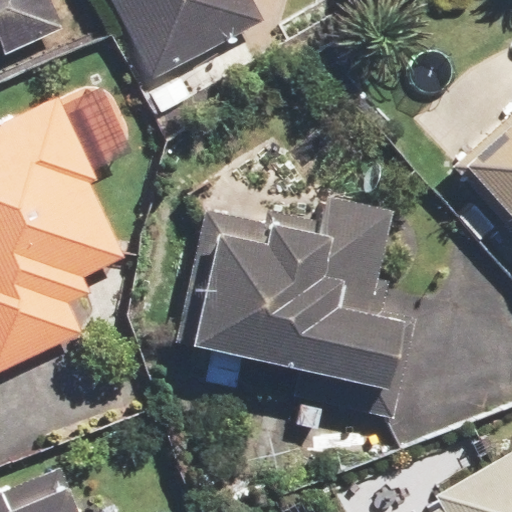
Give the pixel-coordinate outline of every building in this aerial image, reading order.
[(0,0),(0,54),(60,28),(47,0),(0,0)] [(100,0),(144,81),(261,19),(250,0),(100,0)] [(0,117),(0,366),(79,332),(65,301),(86,292),(78,274),(126,253),(57,93),(0,117)] [(511,97),(443,159),(511,235),(511,97)] [(284,398),(390,419),(411,317),(369,309),(391,203),(321,189),(313,225),(199,202),(170,343),(290,367),(284,398)] [(511,511),(511,444),(429,492),(440,511),(511,511)] [(0,511),(79,511),(58,460),(0,483),(0,511)]
